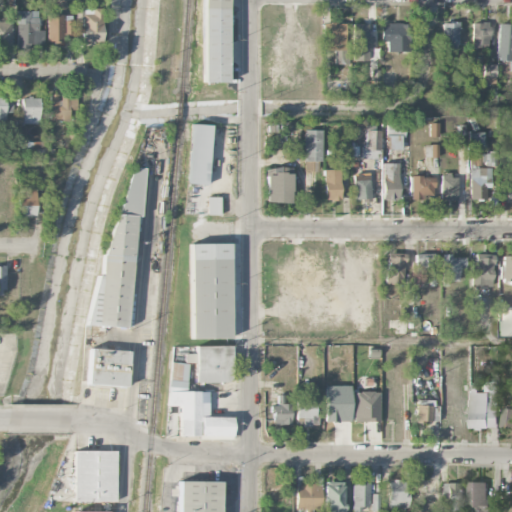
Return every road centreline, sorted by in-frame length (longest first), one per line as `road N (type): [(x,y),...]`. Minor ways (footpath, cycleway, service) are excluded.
road 1 (residential): [(250,511),(251,0)]
road 2 (residential): [(511,456),(177,450),(75,419)]
road 3 (residential): [(511,231),(192,230)]
